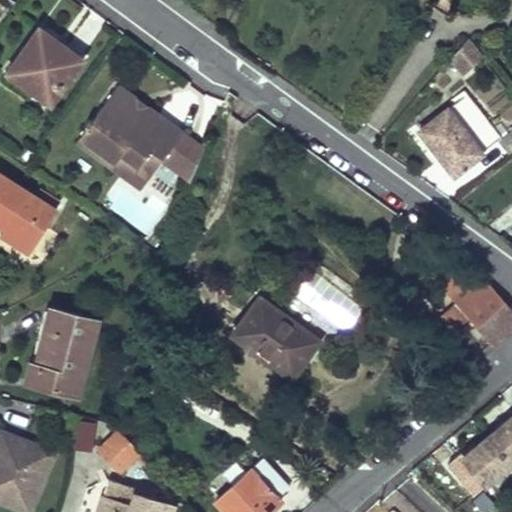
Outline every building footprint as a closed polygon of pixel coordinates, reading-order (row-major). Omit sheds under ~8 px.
[(82,58),(39,27),(7,71),(23,83),(27,78),(54,98),(82,58)] [(468,71),(483,53),(469,36),(451,57),(468,71)] [(136,98),(117,85),(80,136),(115,162),(121,153),(138,166),(142,160),(155,169),(179,136),(157,120),(160,116),(146,105),(142,110),(132,103),(136,98)] [(511,131),(502,139),(467,94),(420,130),(454,175),(500,140),(511,154),(511,152),(511,131)] [(146,105),(136,98),(132,103),(142,110),(146,105)] [(182,132),(160,116),(157,120),(179,136),(182,132)] [(115,162),(80,136),(76,141),(141,188),(155,169),(142,160),(138,166),(121,153),(115,162)] [(36,197),(0,173),(0,224),(4,227),(34,246),(57,210),(54,208),(48,204),(53,196),(41,189),(36,197)] [(59,200),(53,196),(48,204),(54,208),(59,200)] [(34,246),(4,227),(0,232),(30,251),(34,246)] [(469,319),(493,346),(511,329),(511,309),(479,274),(478,274),(469,283),(452,264),(434,280),(455,303),(469,319)] [(318,340),(260,297),(233,333),(291,376),(318,340)] [(455,303),(441,316),(455,331),(469,319),(455,303)] [(97,318),(51,306),(36,362),(36,364),(41,366),(36,383),(78,394),(97,318)] [(36,362),(31,361),(26,381),(36,383),(41,366),(36,364),(36,362)] [(150,368),(133,399),(155,412),(173,382),(150,368)] [(473,494),(511,461),(511,410),(510,412),(511,414),(511,415),(463,455),(461,452),(447,464),(473,494)] [(93,448),(96,420),(79,418),(76,447),(93,448)] [(31,511),(55,448),(0,428),(0,503),(22,511),(31,511)] [(140,451),(119,430),(99,449),(121,472),(140,451)] [(251,468),(216,500),(227,511),(267,511),(280,500),(277,496),(289,485),(263,457),(251,468)] [(106,492),(104,497),(118,501),(119,496),(106,492)] [(104,497),(102,496),(97,511),(170,511),(172,505),(134,493),(131,505),(118,501),(104,497)]
